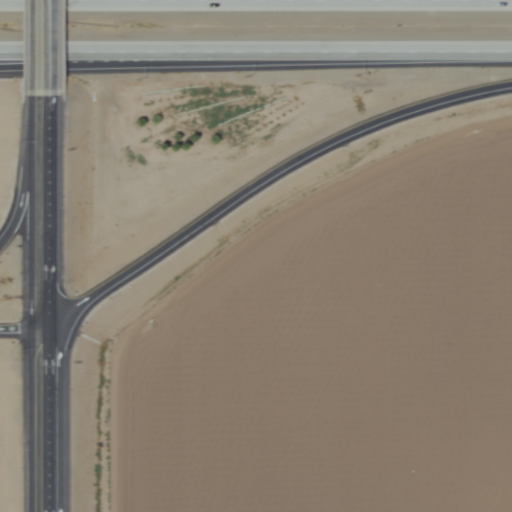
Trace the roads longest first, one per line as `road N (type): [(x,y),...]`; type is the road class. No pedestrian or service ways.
road 1 (motorway): [(40,96),(24,199),(0,242),(63,67),(290,52)]
road 2 (motorway): [(35,325),(283,164),(405,112),(511,85)]
road 3 (motorway): [(0,51),(511,52)]
road 4 (trunk): [(35,325),(40,96)]
road 5 (trunk): [(35,511),(35,325)]
